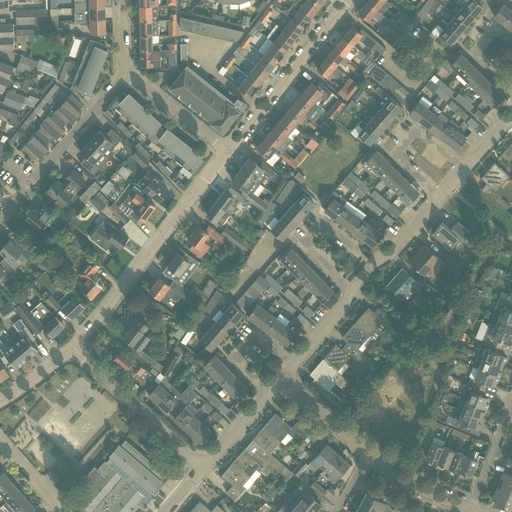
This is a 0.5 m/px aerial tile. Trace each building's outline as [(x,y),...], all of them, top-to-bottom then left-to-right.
[(12,4),(11,0),(0,0),(0,11),(9,12),(9,4),(12,4)] [(74,0),(74,9),(105,8),(104,0),(74,0)] [(312,0),(306,0),(300,8),(312,17),(320,6),(312,0)] [(368,0),(367,2),(377,10),(385,0),(368,0)] [(433,0),(427,0),(424,5),(429,9),(435,1),(433,0)] [(458,0),(458,1),(457,2),(463,7),(463,6),(475,16),(482,7),(479,5),(474,0),(468,0),(467,2),(464,0),(458,0)] [(377,10),(367,2),(358,13),(368,21),(372,16),(392,33),(398,38),(403,32),(397,27),(394,24),(377,10)] [(503,24),(511,12),(511,11),(503,4),(494,16),(503,24)] [(429,9),(424,5),(413,18),(420,24),(426,16),(425,15),(429,9)] [(151,6),(140,6),(140,21),(158,21),(158,6),(151,6)] [(463,7),(455,16),(466,26),(475,16),(463,6),(463,7)] [(105,20),(105,8),(74,9),(74,14),(84,13),(84,20),(80,21),(105,20)] [(312,17),(300,8),(291,19),(303,28),(312,17)] [(263,14),(267,18),(272,12),(267,9),(263,14)] [(47,10),(34,10),(16,11),(16,18),(34,17),(48,16),(47,10)] [(511,12),(503,24),(511,30),(511,12)] [(267,18),(263,14),(258,20),(263,23),(267,18)] [(403,32),(410,22),(411,21),(402,14),(394,24),(397,27),(403,32)] [(455,16),(447,24),(459,34),(466,26),(455,16)] [(187,31),(189,19),(180,17),(180,29),(187,31)] [(196,21),(189,19),(187,31),(193,32),(196,21)] [(303,28),(291,19),(283,31),(294,40),(303,28)] [(437,24),(443,29),(434,40),(444,48),(449,42),(450,44),(451,43),(452,44),(454,44),(456,41),(456,39),(455,38),(459,34),(447,24),(442,19),(437,24)] [(105,33),(105,20),(80,21),(80,25),(90,24),(90,33),(105,33)] [(58,21),(51,21),(50,22),(50,35),(62,34),(62,28),(58,28),(58,21)] [(159,36),(158,21),(140,21),(140,36),(152,36),(159,36)] [(196,21),(193,32),(199,34),(202,22),(196,21)] [(202,22),(199,34),(205,35),(208,23),(202,22)] [(14,31),(14,23),(0,23),(0,36),(17,36),(17,31),(14,31)] [(214,25),(208,23),(205,35),(211,36),(214,25)] [(220,26),(214,25),(211,36),(218,38),(220,26)] [(220,26),(218,38),(224,39),(226,28),(220,26)] [(361,28),(358,31),(352,26),(343,37),(353,45),(358,39),(374,52),(376,49),(381,54),(386,49),(361,28)] [(253,27),(248,34),(244,39),(248,43),(252,37),(257,31),(253,27)] [(226,28),(224,39),(230,41),(233,29),(226,28)] [(245,32),(233,29),(230,41),(237,42),(245,32)] [(283,31),(274,42),(285,51),(294,40),(283,31)] [(392,33),(385,41),(391,46),(398,38),(392,33)] [(17,36),(0,36),(0,48),(15,48),(15,41),(17,40),(17,36)] [(66,36),(57,37),(59,46),(67,45),(66,36)] [(152,36),(140,36),(141,51),(160,50),(160,44),(159,44),(159,36),(152,36)] [(343,37),(334,48),(344,56),(349,50),(367,65),(362,71),(369,76),(370,74),(369,74),(377,64),(373,62),(365,55),(362,52),(353,45),(343,37)] [(106,46),(90,39),(85,52),(104,60),(107,50),(107,51),(104,50),(106,46)] [(248,43),(244,39),(239,45),(244,48),(248,43)] [(285,51),(274,42),(265,53),(277,62),(285,51)] [(334,48),(326,58),(336,66),(340,62),(346,67),(347,65),(354,70),(357,66),(344,56),(334,48)] [(160,50),(141,51),(141,66),(152,66),(152,65),(160,65),(160,50)] [(176,50),(170,50),(169,50),(169,66),(171,66),(177,66),(176,50)] [(368,51),(365,55),(373,62),(376,58),(368,51)] [(104,60),(85,52),(80,64),(99,72),(104,60)] [(265,53),(256,65),(268,74),(277,62),(265,53)] [(461,54),(455,59),(450,54),(440,64),(449,73),(454,68),(459,73),(469,62),(461,54)] [(36,68),(38,61),(22,55),(20,62),(36,68)] [(227,61),(231,64),(236,59),(231,55),(227,61)] [(336,66),(326,58),(317,69),(327,77),(331,72),(337,77),(342,71),(336,66)] [(39,59),(38,61),(36,68),(56,76),(59,68),(39,59)] [(0,75),(11,79),(14,74),(11,72),(13,67),(0,61),(0,75)] [(231,64),(227,61),(223,66),(227,70),(231,64)] [(36,68),(20,62),(17,68),(34,75),(36,68)] [(478,71),(469,62),(459,73),(467,81),(478,71)] [(99,72),(80,64),(75,76),(94,84),(99,72)] [(378,65),(377,64),(369,74),(370,74),(375,79),(383,70),(378,65)] [(256,65),(247,76),(259,85),(268,74),(256,65)] [(188,66),(185,68),(170,88),(176,93),(178,91),(182,94),(180,97),(187,102),(188,100),(192,103),(191,105),(197,110),(199,108),(203,111),(201,113),(208,119),(210,117),(214,120),(211,123),(223,132),(246,103),(238,97),(234,102),(188,66)] [(383,70),(375,79),(380,83),(387,74),(383,70)] [(478,71),(467,81),(476,90),(486,79),(478,71)] [(247,76),(247,77),(240,72),(238,75),(239,81),(242,83),(238,88),(250,97),(259,85),(247,76)] [(392,78),(387,74),(380,83),(384,87),(392,78)] [(11,79),(0,75),(0,88),(5,90),(7,83),(10,84),(11,79)] [(94,84),(75,76),(70,89),(86,95),(87,91),(90,92),(90,93),(94,84)] [(347,100),(358,85),(349,78),(337,92),(347,100)] [(397,83),(392,78),(384,87),(389,92),(397,83)] [(442,90),(447,85),(439,79),(435,84),(442,90)] [(486,79),(476,90),(484,98),(495,87),(486,79)] [(442,90),(435,84),(430,80),(424,86),(433,93),(434,92),(438,95),(442,90)] [(332,93),(327,89),(319,82),(316,86),(311,82),(310,82),(311,83),(302,93),(317,106),(319,108),(332,93)] [(402,87),(397,83),(389,92),(394,96),(402,87)] [(55,84),(48,93),(52,96),(59,87),(55,84)] [(447,85),(442,90),(450,97),(454,92),(447,85)] [(402,107),(390,98),(378,87),(375,90),(382,97),(377,103),(382,107),(394,116),(402,107)] [(402,87),(394,96),(399,100),(407,91),(402,87)] [(504,96),(495,87),(484,98),(493,107),(504,96)] [(8,90),(6,97),(23,103),(25,97),(8,90)] [(442,90),(438,95),(445,102),(450,97),(442,90)] [(412,96),(407,91),(399,100),(404,105),(412,96)] [(122,114),(135,99),(128,93),(127,93),(128,94),(126,95),(123,92),(111,105),(112,106),(112,105),(122,114)] [(52,96),(48,93),(43,99),(46,102),(52,96)] [(302,93),(293,104),(308,117),(317,106),(302,93)] [(462,105),(466,100),(459,93),(454,98),(462,105)] [(71,95),(62,104),(77,117),(81,113),(78,110),(82,105),(71,95)] [(23,103),(6,97),(3,103),(20,110),(23,103)] [(469,97),(466,100),(462,105),(469,111),(474,106),(470,103),(473,100),(469,97)] [(135,99),(122,114),(131,123),(145,108),(135,99)] [(338,99),(326,113),(333,119),(345,104),(338,99)] [(346,107),(351,111),(357,103),(352,99),(346,107)] [(428,109),(418,101),(409,113),(419,121),(428,109)] [(455,113),(459,108),(452,101),(447,106),(455,113)] [(40,103),(33,111),(37,114),(43,106),(40,103)] [(62,104),(54,113),(66,123),(70,119),(73,122),(77,117),(62,104)] [(293,104),(284,115),(296,125),(300,120),(307,125),(308,123),(314,129),(318,125),(308,117),(293,104)] [(382,107),(374,116),(385,126),(386,125),(387,126),(388,126),(391,123),(391,121),(390,121),(393,117),(394,116),(382,107)] [(145,108),(131,123),(141,132),(154,117),(145,108)] [(459,108),(455,113),(460,117),(464,112),(459,108)] [(111,119),(114,116),(107,109),(104,113),(111,119)] [(438,116),(428,109),(419,121),(428,128),(438,116)] [(485,116),(477,110),(473,115),(481,121),(485,116)] [(37,114),(33,111),(28,118),(31,121),(37,114)] [(24,117),(18,115),(13,113),(11,118),(16,120),(20,122),(24,117)] [(66,123),(54,113),(51,117),(49,115),(44,120),(61,135),(65,131),(62,128),(66,123)] [(284,115),(275,126),(287,136),(296,125),(284,115)] [(374,116),(367,125),(378,134),(385,126),(374,116)] [(438,116),(428,128),(438,135),(447,123),(438,116)] [(154,117),(141,132),(152,142),(162,128),(159,126),(161,124),(162,124),(154,117)] [(11,118),(9,123),(14,126),(17,127),(20,122),(16,120),(11,118)] [(471,118),(467,122),(474,129),(478,124),(471,118)] [(447,123),(438,135),(447,143),(456,130),(459,127),(450,119),(447,123)] [(61,135),(44,120),(41,124),(42,126),(38,131),(50,141),(53,137),(57,140),(61,135)] [(378,134),(367,125),(362,120),(358,125),(362,129),(358,134),(370,144),(370,143),(372,145),(376,140),(374,139),(378,134)] [(324,121),(320,127),(325,131),(329,126),(324,121)] [(18,130),(22,133),(28,125),(25,122),(18,130)] [(123,131),(126,128),(120,122),(117,125),(123,131)] [(275,126),(266,137),(278,146),(287,136),(275,126)] [(126,128),(123,131),(129,137),(134,132),(131,128),(129,130),(126,128)] [(152,142),(149,145),(158,153),(161,149),(162,150),(174,134),(167,128),(166,129),(167,129),(165,131),(162,128),(152,142)] [(99,130),(90,141),(103,153),(108,147),(111,150),(122,139),(111,129),(105,136),(99,130)] [(22,133),(18,130),(9,141),(12,144),(22,133)] [(456,130),(447,143),(457,150),(466,138),(456,130)] [(50,141),(38,131),(34,135),(31,132),(27,137),(30,139),(45,153),(49,148),(45,146),(50,141)] [(185,142),(174,134),(162,150),(172,158),(185,142)] [(266,137),(257,148),(269,158),(266,160),(272,166),(280,157),(281,156),(287,161),(290,156),(278,147),(278,146),(266,137)] [(319,144),(312,138),(306,145),(313,150),(319,144)] [(45,153),(30,139),(21,149),(33,159),(37,155),(40,158),(45,153)] [(109,158),(103,153),(90,141),(80,151),(86,156),(80,163),(91,173),(97,166),(99,168),(109,158)] [(128,141),(122,148),(130,154),(135,148),(128,141)] [(195,150),(185,142),(172,158),(183,166),(195,150)] [(511,142),(500,157),(508,164),(506,167),(511,172),(511,142)] [(141,152),(144,149),(138,143),(135,146),(138,149),(141,152)] [(303,148),(294,159),(299,164),(308,153),(303,148)] [(150,161),(147,158),(141,152),(138,149),(131,156),(143,168),(150,161)] [(144,149),(141,152),(147,158),(150,155),(144,149)] [(203,157),(195,150),(183,166),(193,174),(192,175),(193,175),(204,161),(200,159),(202,157),(203,157)] [(374,170),(385,159),(377,150),(366,161),(374,170)] [(249,158),(241,169),(260,184),(267,175),(270,177),(275,171),(262,162),(259,166),(249,158)] [(294,159),(290,164),(295,168),(299,164),(294,159)] [(394,167),(385,159),(374,170),(383,178),(394,167)] [(162,170),(165,167),(159,161),(156,164),(162,170)] [(496,191),(510,176),(494,163),(481,178),(492,189),(487,195),(506,211),(510,206),(500,197),(501,195),(496,191)] [(122,166),(118,172),(126,178),(131,172),(122,166)] [(171,173),(165,167),(162,170),(168,176),(171,173)] [(402,176),(394,167),(383,178),(391,187),(402,176)] [(241,169),(232,180),(244,189),(241,194),(245,197),(259,208),(263,212),(266,208),(268,205),(264,202),(262,201),(258,197),(253,193),(260,184),(255,180),(241,169)] [(57,180),(46,191),(54,198),(52,200),(61,208),(85,181),(80,177),(73,170),(65,179),(64,178),(60,183),(57,180)] [(147,171),(142,178),(148,183),(143,189),(151,195),(159,201),(161,198),(163,199),(166,195),(166,193),(168,190),(161,185),(163,183),(159,180),(151,174),(147,171)] [(294,176),(302,183),(305,178),(298,172),(294,176)] [(350,172),(346,177),(347,177),(350,180),(358,187),(362,182),(354,176),(350,173),(350,172)] [(101,176),(97,180),(101,185),(105,181),(101,176)] [(402,176),(391,187),(400,195),(411,184),(402,176)] [(181,190),(184,186),(178,180),(175,183),(181,190)] [(358,187),(350,180),(346,185),(354,192),(358,187)] [(362,182),(358,187),(365,193),(369,189),(362,182)] [(287,183),(281,191),(287,195),(292,187),(287,183)] [(419,193),(411,184),(400,195),(409,204),(419,193)] [(91,185),(85,192),(91,198),(97,191),(91,185)] [(358,187),(354,192),(361,198),(365,193),(358,187)] [(128,195),(123,202),(133,210),(135,211),(137,213),(141,217),(145,219),(155,206),(145,199),(136,193),(132,190),(128,195)] [(281,191),(276,200),(281,204),(287,195),(281,191)] [(330,203),(324,210),(334,218),(344,206),(347,201),(334,191),(330,196),(327,200),(330,203)] [(377,202),(382,197),(373,191),(369,195),(377,202)] [(100,211),(109,202),(99,192),(90,201),(100,211)] [(224,192),(215,203),(230,214),(239,203),(232,198),(224,192)] [(303,193),(295,202),(306,212),(314,203),(303,193)] [(382,197),(377,202),(386,209),(391,205),(382,197)] [(371,210),(375,204),(367,198),(363,203),(371,210)] [(240,205),(251,215),(257,208),(246,199),(240,205)] [(270,201),(268,205),(266,208),(271,213),(276,205),(270,201)] [(122,202),(118,207),(128,217),(133,210),(123,202),(122,202)] [(295,202),(287,211),(298,221),(306,212),(295,202)] [(130,219),(128,217),(118,207),(113,203),(108,207),(125,224),(130,219)] [(215,203),(206,215),(214,221),(221,226),(230,214),(215,203)] [(382,210),(375,204),(371,210),(378,216),(382,210)] [(26,217),(24,220),(26,221),(26,224),(30,224),(32,225),(32,230),(43,229),(54,216),(44,205),(38,213),(33,209),(28,215),(26,215),(26,217)] [(391,205),(386,209),(397,218),(400,213),(391,205)] [(353,213),(344,206),(334,218),(344,225),(353,213)] [(266,208),(263,212),(256,222),(262,226),(271,213),(266,208)] [(287,211),(279,220),(291,230),(298,221),(287,211)] [(353,213),(344,225),(353,232),(362,220),(353,213)] [(386,214),(382,219),(390,225),(394,221),(386,214)] [(353,232),(353,234),(357,237),(359,236),(362,238),(363,239),(372,227),(376,222),(371,218),(367,223),(363,220),(362,220),(353,232)] [(104,220),(90,238),(99,244),(106,250),(112,242),(120,248),(128,238),(115,228),(104,220)] [(279,220),(271,230),(282,239),(291,230),(279,220)] [(442,223),(432,234),(444,244),(450,250),(459,239),(463,235),(465,237),(469,232),(458,222),(450,230),(442,223)] [(225,238),(217,232),(209,226),(205,231),(198,226),(188,240),(193,244),(190,249),(201,258),(210,247),(204,242),(209,235),(216,240),(214,242),(219,246),(225,238)] [(382,234),(372,227),(363,239),(373,247),(382,234)] [(226,228),(221,234),(237,246),(242,240),(226,228)] [(34,239),(28,245),(35,251),(41,245),(38,242),(34,239)] [(76,239),(69,246),(77,254),(84,248),(76,239)] [(17,247),(14,245),(10,240),(0,250),(11,262),(17,256),(23,262),(32,253),(21,243),(17,247)] [(432,271),(441,260),(423,245),(416,253),(417,253),(410,262),(424,274),(429,268),(432,271)] [(289,268),(300,257),(291,248),(280,259),(289,268)] [(191,273),(199,262),(186,253),(183,258),(177,253),(168,266),(180,275),(185,268),(191,273)] [(308,265),(300,257),(289,268),(297,276),(308,265)] [(453,271),(457,266),(448,257),(443,262),(453,271)] [(0,275),(5,280),(16,269),(5,258),(0,262),(0,275)] [(77,281),(74,284),(75,287),(77,290),(79,288),(84,292),(92,299),(102,287),(96,281),(99,277),(94,273),(99,267),(92,260),(91,259),(78,274),(86,281),(83,283),(81,281),(77,281)] [(43,262),(39,267),(43,271),(48,267),(43,262)] [(308,265),(297,276),(292,281),(296,286),(301,280),(306,284),(316,274),(308,265)] [(492,267),(488,276),(494,278),(498,269),(492,267)] [(436,290),(426,282),(419,275),(415,280),(402,269),(387,286),(395,293),(401,298),(410,288),(414,291),(419,285),(421,287),(431,295),(436,290)] [(269,283),(271,285),(278,292),(283,287),(268,274),(264,279),(269,283)] [(316,274),(306,284),(314,293),(325,282),(316,274)] [(260,275),(255,280),(264,288),(269,283),(264,279),(260,275)] [(159,278),(149,291),(165,303),(170,296),(177,301),(181,295),(188,301),(194,294),(190,291),(180,284),(175,290),(168,285),(159,278)] [(84,306),(69,289),(58,279),(54,283),(71,301),(62,309),(71,318),(84,306)] [(200,298),(205,302),(216,284),(209,280),(202,291),(195,286),(191,291),(200,298)] [(255,280),(251,285),(260,294),(264,288),(255,280)] [(24,290),(30,285),(27,281),(21,286),(24,290)] [(334,291),(325,282),(314,293),(323,302),(334,291)] [(251,285),(246,291),(255,299),(260,294),(251,285)] [(271,285),(267,290),(274,297),(278,292),(271,285)] [(290,300),(295,295),(287,288),(283,294),(290,300)] [(500,295),(499,298),(511,303),(511,290),(510,296),(501,292),(500,295)] [(255,299),(246,291),(241,296),(250,304),(255,299)] [(45,294),(42,297),(55,311),(60,306),(50,295),(48,297),(45,294)] [(295,295),(290,300),(298,307),(302,302),(295,295)] [(250,304),(241,296),(236,301),(245,310),(250,304)] [(283,308),(288,303),(280,296),(276,302),(283,308)] [(218,301),(212,297),(209,301),(215,305),(218,301)] [(511,303),(499,298),(494,308),(501,311),(499,317),(511,321),(511,303)] [(22,301),(15,307),(36,334),(44,327),(52,336),(53,335),(54,336),(58,333),(57,331),(63,325),(55,316),(48,310),(45,306),(41,302),(30,311),(22,301)] [(215,305),(209,301),(204,310),(209,314),(215,305)] [(232,303),(228,308),(224,305),(220,310),(221,310),(235,323),(243,313),(232,303)] [(288,303),(283,308),(291,315),(295,310),(288,303)] [(266,311),(257,304),(248,316),(258,323),(266,311)] [(10,305),(3,310),(8,319),(16,314),(10,305)] [(271,305),(266,311),(258,323),(267,330),(276,318),(271,315),(276,308),(271,305)] [(306,306),(302,310),(310,317),(314,312),(306,306)] [(368,308),(355,323),(369,335),(381,322),(403,341),(407,336),(385,316),(382,320),(368,308)] [(221,316),(216,322),(227,332),(235,323),(221,310),(218,314),(221,316)] [(194,320),(200,323),(205,315),(199,312),(194,320)] [(307,320),(300,313),(296,318),(303,325),(307,320)] [(511,321),(499,317),(495,327),(511,333),(511,321)] [(14,344),(28,360),(31,357),(31,356),(38,350),(31,342),(35,338),(20,318),(13,324),(22,337),(14,344)] [(149,327),(148,326),(141,321),(140,322),(135,318),(130,325),(132,326),(123,338),(131,344),(140,349),(149,338),(144,334),(149,327)] [(286,325),(276,318),(267,330),(277,338),(286,325)] [(200,323),(194,320),(189,329),(194,332),(200,323)] [(216,322),(208,331),(219,341),(227,332),(216,322)] [(369,335),(355,323),(342,338),(356,350),(353,354),(369,367),(373,362),(357,349),(369,335)] [(296,333),(286,325),(277,338),(287,345),(296,333)] [(486,329),(482,340),(502,348),(504,342),(511,345),(511,343),(511,339),(510,338),(511,334),(511,333),(495,327),(493,332),(486,329)] [(219,341),(208,331),(200,340),(211,350),(219,341)] [(28,360),(14,344),(7,350),(0,339),(0,356),(5,364),(10,360),(17,368),(27,359),(28,360)] [(487,348),(482,359),(500,365),(501,361),(505,362),(507,356),(499,353),(502,348),(490,343),(488,348),(487,348)] [(336,345),(323,360),(337,372),(348,359),(349,360),(349,361),(363,373),(364,372),(369,367),(353,354),(350,357),(336,345)] [(176,346),(172,353),(160,373),(167,377),(183,350),(176,346)] [(458,350),(456,356),(462,358),(464,352),(458,350)] [(121,351),(113,359),(125,370),(130,374),(136,378),(142,384),(143,383),(150,373),(134,359),(133,361),(121,351)] [(145,353),(141,358),(157,370),(160,372),(164,367),(145,353)] [(190,353),(186,358),(192,363),(196,359),(190,353)] [(212,374),(223,363),(214,355),(204,365),(212,374)] [(482,359),(478,369),(499,377),(501,372),(498,370),(500,365),(482,359)] [(0,380),(9,375),(0,360),(0,380)] [(337,372),(323,360),(310,374),(322,384),(318,389),(336,405),(341,400),(329,390),(336,381),(332,377),(337,372)] [(231,372),(223,363),(212,374),(220,382),(231,372)] [(470,377),(468,383),(485,390),(488,384),(492,386),(494,381),(497,382),(499,377),(478,369),(474,379),(470,377)] [(187,370),(183,375),(191,383),(195,387),(200,382),(193,376),(191,374),(187,370)] [(239,380),(231,372),(220,382),(225,387),(221,390),(225,394),(228,391),(239,380)] [(150,373),(143,383),(147,387),(154,379),(155,378),(152,375),(150,373)] [(147,387),(145,389),(150,394),(159,384),(154,379),(147,387)] [(248,389),(239,380),(228,391),(237,400),(248,389)] [(360,381),(355,386),(360,390),(364,385),(360,381)] [(150,394),(149,395),(149,397),(152,400),(154,400),(158,403),(173,386),(168,382),(163,388),(159,384),(150,394)] [(470,390),(468,395),(463,394),(461,399),(466,401),(486,409),(489,404),(485,402),(487,397),(483,396),(485,390),(468,383),(473,385),(471,390),(470,390)] [(445,384),(443,390),(449,392),(451,386),(445,384)] [(205,397),(210,392),(203,385),(199,390),(205,397)] [(173,386),(158,403),(161,406),(161,408),(164,411),(166,411),(167,411),(168,410),(172,414),(193,390),(192,390),(188,386),(181,394),(173,386)] [(193,390),(172,414),(175,417),(174,418),(175,419),(178,422),(178,424),(181,426),(183,426),(183,427),(194,415),(185,408),(190,403),(197,394),(193,390)] [(210,392),(205,397),(214,405),(219,400),(210,392)] [(444,394),(441,402),(445,404),(449,395),(444,394)] [(222,403),(219,400),(214,405),(225,414),(229,410),(222,403)] [(466,401),(462,411),(479,417),(481,413),(484,414),(486,409),(466,401)] [(208,414),(213,409),(205,402),(201,407),(208,414)] [(355,413),(351,410),(347,414),(352,418),(355,413)] [(223,418),(215,411),(211,416),(219,422),(223,418)] [(462,411),(460,416),(456,415),(452,425),(469,432),(471,426),(478,429),(481,424),(477,422),(479,417),(462,411)] [(276,414),(264,427),(281,441),(285,445),(296,433),(304,440),(309,434),(296,423),(292,428),(276,414)] [(202,423),(194,415),(183,427),(192,434),(202,423)] [(202,423),(192,434),(201,443),(211,432),(206,427),(211,423),(207,419),(202,423)] [(281,441),(264,427),(253,439),(260,446),(256,451),(274,467),(286,478),(291,472),(283,465),(270,453),(281,441)] [(434,436),(428,434),(423,446),(429,449),(425,458),(430,460),(428,463),(435,466),(443,446),(432,441),(434,436)] [(311,437),(307,442),(312,447),(317,442),(311,438),(311,437)] [(85,497),(79,504),(89,511),(129,511),(136,504),(142,510),(143,510),(155,495),(153,493),(153,492),(162,481),(161,480),(166,474),(163,472),(125,440),(121,445),(119,444),(109,456),(111,457),(106,462),(105,461),(103,463),(97,469),(94,467),(83,480),(85,482),(89,485),(92,482),(95,485),(93,488),(85,497)] [(326,444),(311,462),(316,467),(320,463),(325,468),(337,454),(326,444)] [(455,450),(443,446),(435,466),(442,469),(444,465),(448,467),(455,450)] [(455,450),(448,467),(452,469),(451,472),(458,475),(466,455),(459,452),(460,448),(456,446),(455,450)] [(274,467),(256,451),(251,456),(244,450),(233,463),(250,477),(256,470),(259,472),(260,471),(266,476),(274,467)] [(301,450),(297,455),(301,459),(306,454),(301,450)] [(466,455),(458,475),(464,477),(466,474),(470,476),(474,467),(480,469),(484,457),(478,455),(477,459),(471,457),(473,453),(467,451),(466,455)] [(337,454),(325,468),(326,468),(332,473),(329,477),(334,481),(337,478),(349,464),(337,454)] [(302,460),(301,461),(292,471),(298,477),(308,465),(302,460)] [(250,477),(233,463),(222,476),(233,485),(226,493),(235,500),(245,488),(243,485),(250,477)] [(0,492),(11,482),(3,472),(0,475),(0,492)] [(511,472),(511,475),(503,472),(501,478),(504,479),(502,484),(511,487),(511,472)] [(305,491),(295,501),(307,511),(314,511),(321,504),(311,496),(315,491),(309,486),(303,481),(299,485),(305,491)] [(325,491),(314,481),(309,486),(315,491),(321,496),(325,491)] [(20,491),(11,482),(0,492),(0,498),(3,495),(8,501),(20,491)] [(497,487),(495,492),(511,499),(511,487),(502,484),(500,488),(497,487)] [(271,487),(266,492),(270,496),(275,490),(271,487)] [(27,500),(20,491),(8,501),(16,510),(27,500)] [(265,492),(261,496),(266,501),(269,496),(265,492)] [(511,509),(511,499),(495,492),(493,497),(496,499),(494,504),(511,511),(511,509)] [(366,493),(359,506),(371,511),(375,511),(378,508),(384,511),(387,505),(366,493)] [(31,511),(35,509),(27,500),(16,510),(17,511),(31,511)] [(287,511),(281,507),(276,511),(307,511),(295,501),(287,511)] [(200,502),(190,511),(224,511),(217,505),(211,511),(200,502)] [(412,511),(397,503),(393,510),(396,511),(412,511)]
